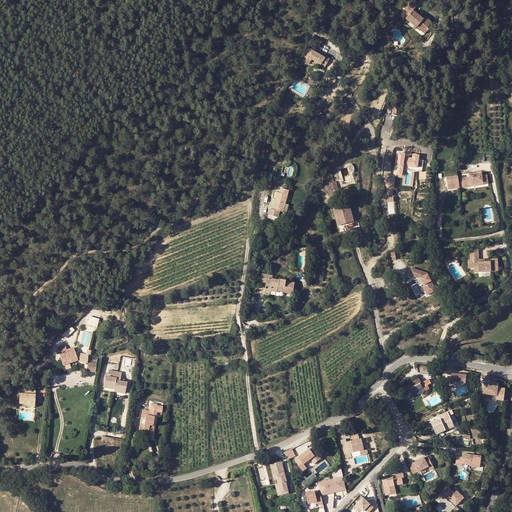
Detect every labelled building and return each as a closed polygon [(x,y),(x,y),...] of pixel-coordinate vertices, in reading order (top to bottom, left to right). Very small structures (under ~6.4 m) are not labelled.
[(411,4),(414,1),(412,0),(404,0),(400,6),(401,7),(406,11),(404,13),(409,17),(406,21),(419,31),(424,26),(427,28),(431,23),(425,18),(423,21),(413,13),(417,9),(413,6),(411,4)] [(424,26),(419,31),(425,36),(430,30),(427,28),(424,26)] [(304,56),(302,60),(309,64),(311,59),(320,64),(325,56),(321,54),(320,55),(318,54),(310,50),(306,56),(304,56)] [(325,56),(320,64),(325,67),(329,58),(325,56)] [(398,162),(397,167),(403,168),(403,166),(414,167),(414,171),(417,171),(419,155),(413,154),(412,158),(405,157),(405,153),(399,153),(398,159),(397,159),(397,162),(398,162)] [(462,178),(463,187),(470,186),(470,184),(482,182),(483,184),(488,184),(487,175),(482,176),(481,172),(468,174),(469,177),(462,178)] [(446,178),(448,189),(460,187),(458,179),(458,176),(446,178)] [(270,209),(269,215),(279,218),(281,211),(287,213),(289,205),(286,204),(290,190),(287,189),(283,188),(281,188),(280,192),(278,192),(276,200),(272,200),(270,209)] [(345,202),(341,203),(351,237),(354,236),(355,237),(359,235),(356,227),(353,228),(345,202)] [(351,237),(341,203),(333,206),(339,226),(345,224),(349,237),(351,237)] [(478,248),(470,249),(470,259),(468,260),(468,269),(473,268),(479,268),(479,272),(498,271),(498,259),(490,259),(490,261),(485,261),(482,262),(482,259),(479,259),(478,248)] [(412,268),(409,275),(420,278),(424,285),(422,286),(427,295),(436,290),(427,273),(412,268)] [(260,281),(266,282),(266,283),(265,288),(271,289),(270,291),(277,292),(277,291),(278,289),(282,290),(281,292),(293,294),(295,282),(286,281),(287,280),(279,279),(272,278),(272,275),(261,273),(260,281)] [(90,316),(88,324),(98,327),(100,318),(90,316)] [(68,361),(70,365),(78,362),(74,350),(68,352),(66,347),(58,349),(62,363),(68,361)] [(88,364),(87,367),(86,372),(94,373),(96,365),(88,364)] [(108,388),(114,389),(114,388),(116,380),(116,378),(118,372),(109,370),(108,374),(113,375),(112,377),(105,376),(104,384),(108,385),(108,388)] [(453,371),(453,374),(449,374),(449,381),(453,381),(453,379),(467,379),(467,371),(453,371)] [(122,373),(118,372),(116,378),(116,380),(114,388),(119,389),(118,392),(125,393),(127,382),(120,381),(122,373)] [(422,387),(425,391),(429,389),(428,385),(431,384),(429,379),(422,383),(419,378),(404,386),(407,390),(408,390),(412,395),(419,391),(418,390),(422,387)] [(498,387),(498,383),(492,382),(492,386),(484,385),(483,394),(497,395),(496,399),(504,400),(505,388),(501,388),(500,391),(497,390),(498,387)] [(419,391),(412,395),(413,397),(425,391),(422,387),(418,390),(419,391)] [(35,403),(36,390),(20,389),(20,403),(28,404),(28,403),(35,403)] [(439,430),(449,425),(443,412),(433,417),(435,420),(426,424),(432,435),(440,431),(439,430)] [(143,431),(142,437),(152,438),(153,428),(152,428),(153,419),(147,418),(147,414),(140,413),(138,430),(143,431)] [(340,442),(344,461),(351,459),(350,454),(359,452),(363,451),(361,440),(359,441),(352,442),(346,444),(345,440),(340,442)] [(312,446),(295,460),(301,467),(305,464),(304,463),(311,458),(315,463),(321,458),(312,446)] [(292,448),(288,450),(290,459),(296,456),(292,448)] [(465,452),(464,456),(459,456),(458,464),(463,464),(463,463),(471,464),(471,466),(481,467),(483,454),(475,454),(475,455),(472,455),(472,453),(465,452)] [(430,466),(432,470),(436,468),(433,463),(429,456),(429,455),(414,463),(419,472),(430,466)] [(273,464),(275,475),(284,472),(281,462),(273,464)] [(284,472),(275,475),(277,480),(278,483),(281,495),(288,493),(286,485),(286,481),(287,481),(286,477),(285,477),(284,472)] [(318,477),(315,473),(307,479),(303,482),(306,486),(318,477)] [(391,477),(383,478),(387,495),(392,494),(391,487),(396,485),(404,484),(403,478),(406,478),(405,473),(399,474),(399,477),(392,479),(391,477)] [(344,475),(319,482),(321,491),(321,492),(347,485),(344,475)] [(459,505),(467,497),(459,490),(457,492),(450,486),(443,494),(450,501),(452,498),(459,505)] [(315,490),(306,492),(309,503),(318,500),(319,504),(324,503),(321,492),(321,491),(316,492),(315,490)] [(369,511),(374,508),(364,498),(354,508),(358,511),(360,511),(363,510),(364,511),(365,510),(367,511),(369,511)]
